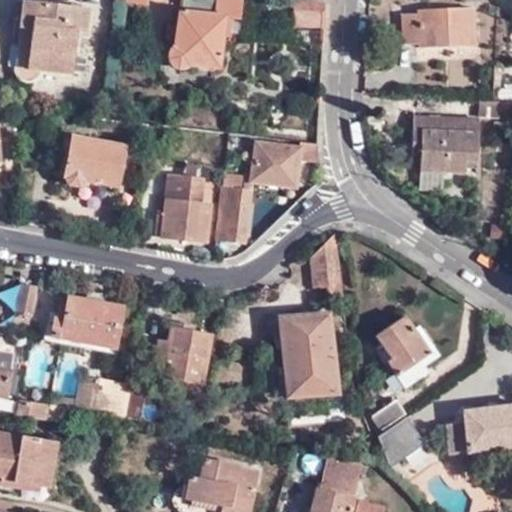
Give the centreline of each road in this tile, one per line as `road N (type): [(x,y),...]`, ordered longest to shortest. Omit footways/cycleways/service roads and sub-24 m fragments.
road 1 (residential): [(0,232),(189,267),(252,268),(299,235),(347,183)]
road 2 (residential): [(347,183),(511,296)]
road 3 (residential): [(359,0),(347,183)]
